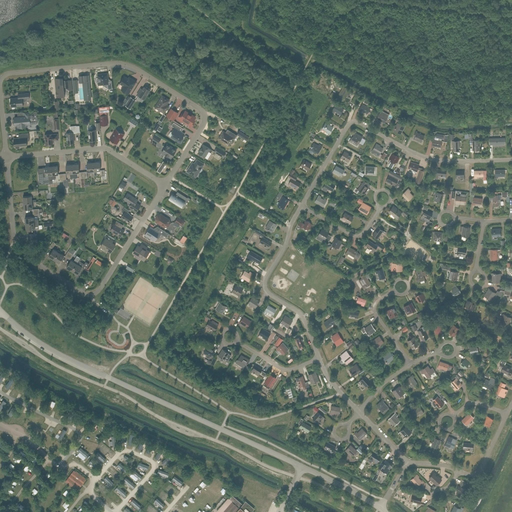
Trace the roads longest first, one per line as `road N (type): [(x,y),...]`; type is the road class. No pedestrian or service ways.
road 1 (tertiary): [(379,507),(75,362),(0,311)]
road 2 (residential): [(5,156),(17,250),(87,294),(98,291),(164,185)]
road 3 (residential): [(164,185),(202,126),(199,108),(122,63),(0,78)]
road 4 (residential): [(319,358),(299,312),(264,288),(300,205)]
road 5 (residential): [(511,159),(432,160),(356,121),(347,125)]
road 6 (residential): [(164,185),(107,149),(5,156)]
